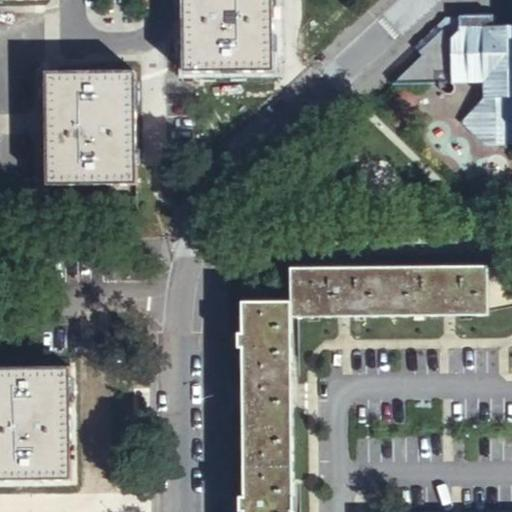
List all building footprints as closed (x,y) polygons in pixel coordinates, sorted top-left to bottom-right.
[(184,0),(186,73),(275,72),(273,0),(184,0)] [(483,150),(511,150),(511,33),(456,32),(455,92),(486,92),(486,113),(467,113),(467,133),(484,134),(483,150)] [(49,184),(135,183),(134,72),(47,73),(49,184)] [(294,319),(488,318),(488,270),(293,271),(294,306),(294,319)] [(295,511),(294,319),(294,306),(244,306),(244,338),(237,338),(237,353),(245,353),(246,501),(239,501),(238,511),(295,511)] [(0,482),(71,482),(70,370),(0,370),(0,482)]
